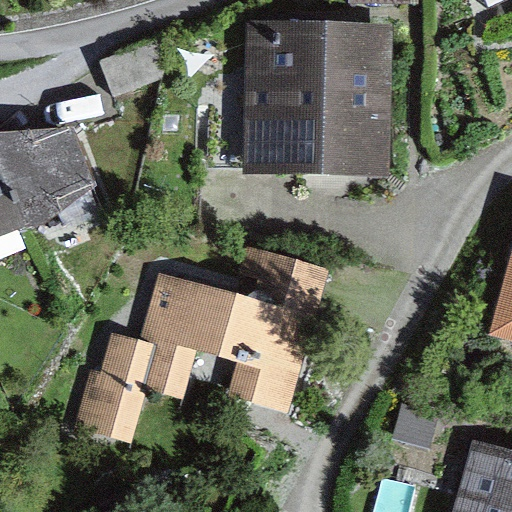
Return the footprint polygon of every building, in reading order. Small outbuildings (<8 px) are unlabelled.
[(266,158),(370,160),(373,19),(269,17),(266,158)] [(0,138),(0,171),(22,226),(36,219),(87,183),(70,136),(0,138)] [(0,234),(22,226),(0,171),(0,234)] [(511,238),(488,322),(511,328),(511,238)] [(241,302),(161,279),(142,347),(114,339),(102,381),(96,379),(84,422),(129,434),(144,382),(178,392),(192,343),(242,358),(233,392),(284,406),(321,275),(254,256),(241,302)] [(511,511),(511,431),(478,421),(450,511),(511,511)]
